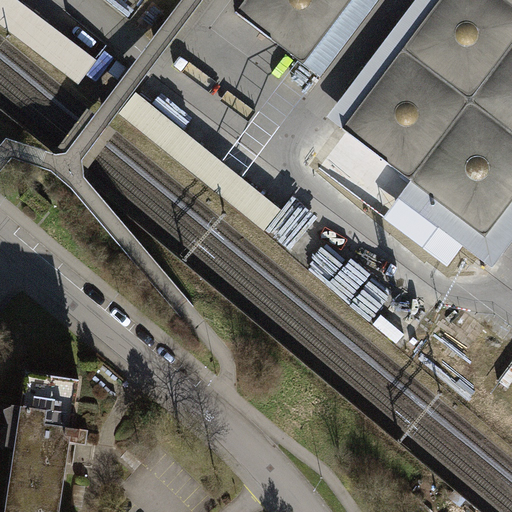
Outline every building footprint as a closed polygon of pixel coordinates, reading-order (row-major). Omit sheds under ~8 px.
[(0,0),(0,20),(81,83),(100,58),(24,0),(0,0)] [(248,0),(238,14),(318,73),(373,0),(248,0)] [(401,200),(490,267),(511,237),(511,0),(420,0),(330,120),(414,183),(401,200)] [(281,203),(139,91),(122,113),(280,237),(308,202),(292,189),(281,203)] [(79,380),(27,372),(10,490),(62,497),(79,380)] [(7,511),(59,511),(62,497),(10,490),(7,511)]
